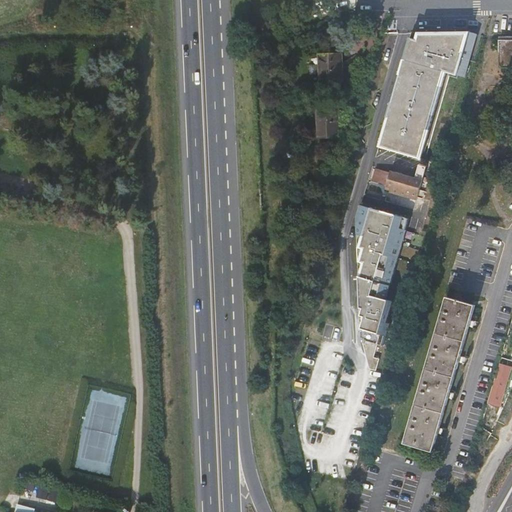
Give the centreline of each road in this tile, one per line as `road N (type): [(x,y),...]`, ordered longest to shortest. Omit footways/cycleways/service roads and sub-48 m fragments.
road 1 (trunk): [(265,511),(245,436),(214,0)]
road 2 (trunk): [(189,0),(211,511)]
road 3 (track): [(146,0),(167,511)]
road 4 (trunk): [(231,511),(210,0)]
road 5 (residential): [(356,3),(511,2)]
road 6 (track): [(0,38),(146,37)]
